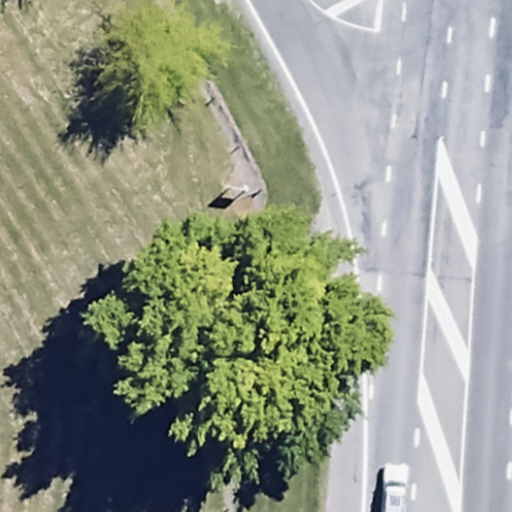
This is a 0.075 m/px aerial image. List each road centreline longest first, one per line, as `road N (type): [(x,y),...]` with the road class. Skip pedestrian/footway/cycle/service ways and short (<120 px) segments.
road 1 (trunk): [(451,511),(461,58)]
road 2 (unclassified): [(461,58),(383,40),(316,0)]
